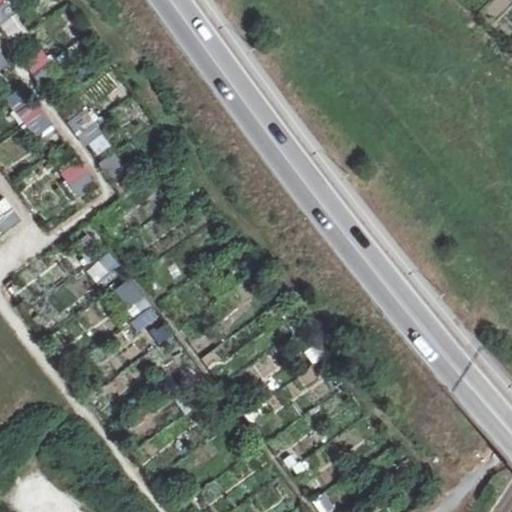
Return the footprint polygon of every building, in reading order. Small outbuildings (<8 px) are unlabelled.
[(13,15),(0,25),(0,27),(10,39),(23,29),(13,15)] [(39,46),(20,58),(31,74),(50,62),(39,46)] [(24,85),(5,97),(35,144),(55,132),(24,85)] [(80,132),(94,156),(109,148),(82,102),(63,113),(76,135),(80,132)] [(115,152),(100,161),(113,185),(128,177),(115,152)] [(77,161),(59,175),(77,198),(96,184),(77,161)] [(0,230),(3,235),(22,222),(5,197),(0,200),(0,230)] [(95,284),(120,270),(111,254),(86,268),(95,284)] [(141,332),(159,321),(132,279),(114,290),(141,332)] [(324,493),(311,502),(318,511),(332,511),(336,510),(324,493)]
